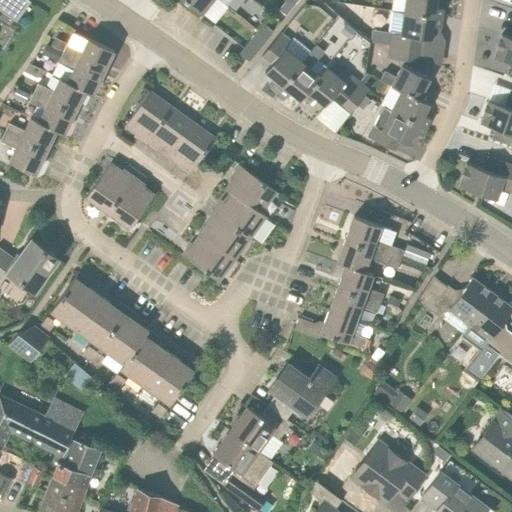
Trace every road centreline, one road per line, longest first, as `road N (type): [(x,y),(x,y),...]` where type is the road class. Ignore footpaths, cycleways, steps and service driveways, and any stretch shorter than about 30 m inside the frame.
road 1 (residential): [(219,323),(72,224),(70,193),(91,141),(157,43)]
road 2 (residential): [(328,150),(289,252),(239,290),(219,323)]
road 3 (residential): [(413,191),(459,103),(472,0)]
road 4 (residential): [(328,150),(157,43)]
road 5 (residential): [(192,438),(247,362),(219,323)]
